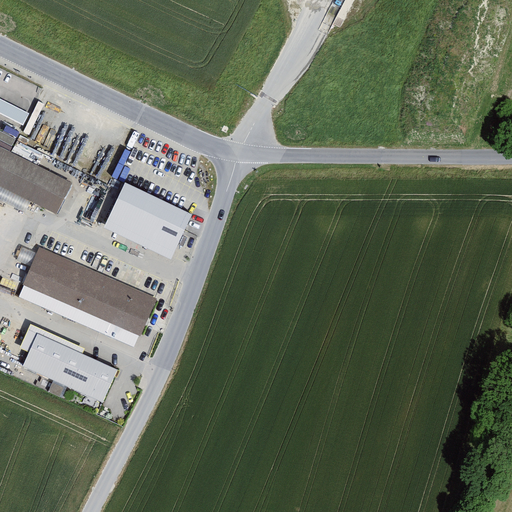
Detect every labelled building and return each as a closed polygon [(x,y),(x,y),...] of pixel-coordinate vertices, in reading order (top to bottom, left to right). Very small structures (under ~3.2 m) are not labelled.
[(0,111),(25,124),(31,112),(0,97),(0,111)] [(0,144),(0,186),(57,214),(74,181),(0,144)] [(176,257),(196,212),(127,181),(115,209),(100,203),(93,221),(176,257)] [(158,299),(40,246),(24,281),(142,334),(158,299)] [(20,260),(33,262),(35,250),(22,247),(20,260)] [(23,364),(103,400),(117,367),(83,352),(85,347),(31,322),(20,346),(29,350),(23,364)]
